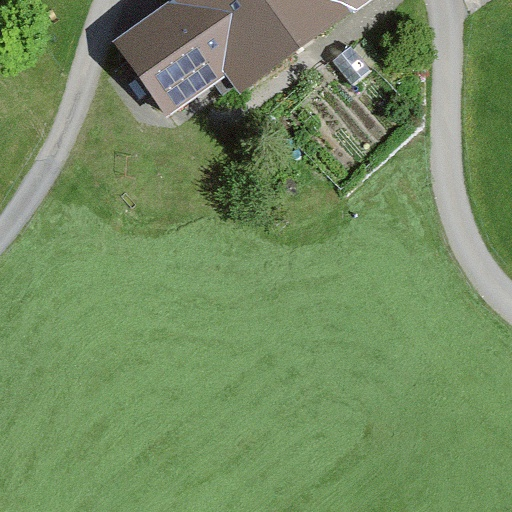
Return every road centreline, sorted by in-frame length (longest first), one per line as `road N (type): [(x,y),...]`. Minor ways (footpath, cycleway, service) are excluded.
road 1 (unclassified): [(511,315),(471,261),(456,225),(445,0)]
road 2 (unclassified): [(112,0),(51,157),(0,236)]
